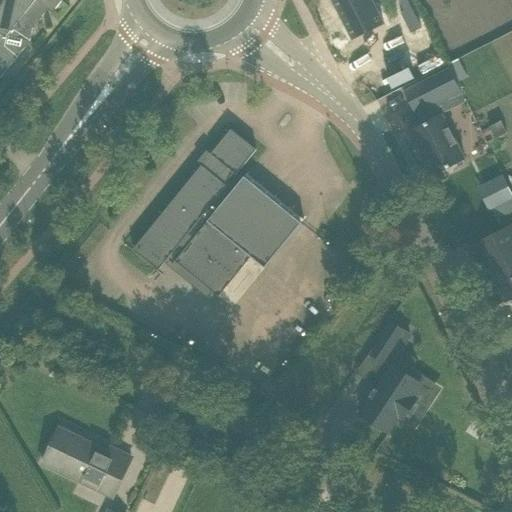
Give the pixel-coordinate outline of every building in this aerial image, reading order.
[(0,0),(0,34),(2,35),(1,42),(0,43),(0,77),(0,78),(24,48),(26,40),(30,41),(36,15),(42,17),(52,5),(56,8),(62,0),(0,0)] [(371,0),(332,0),(342,19),(373,3),(371,0)] [(407,0),(398,0),(403,8),(410,5),(407,0)] [(373,3),(342,19),(352,39),(383,24),(373,3)] [(403,8),(401,9),(404,17),(414,12),(410,5),(403,8)] [(414,12),(404,17),(409,25),(418,20),(414,12)] [(418,20),(409,25),(412,32),(422,27),(418,20)] [(381,86),(417,68),(404,44),(368,62),(381,86)] [(414,113),(460,90),(449,68),(403,91),(414,113)] [(391,94),(381,97),(388,116),(398,112),(391,94)] [(442,114),(409,130),(432,175),(447,167),(449,170),(462,163),(461,160),(464,159),(442,114)] [(211,153),(220,161),(211,172),(202,165),(133,249),(158,270),(170,255),(210,288),(205,294),(208,297),(213,291),(219,296),(251,256),(265,268),(302,222),(244,176),(242,178),(237,173),(256,149),(231,129),(211,153)] [(481,135),(470,141),(475,152),(487,147),(481,135)] [(511,194),(502,175),(480,186),(491,209),(511,198),(511,194)] [(511,225),(482,240),(490,257),(485,259),(506,301),(510,298),(511,301),(511,225)] [(370,397),(360,413),(388,432),(398,416),(402,419),(415,399),(420,403),(429,389),(424,386),(424,385),(418,382),(405,373),(414,360),(400,350),(410,335),(389,321),(369,352),(391,367),(376,389),(375,390),(376,390),(371,396),(370,397)] [(58,432),(59,429),(58,429),(42,462),(114,496),(131,458),(111,448),(109,452),(83,440),(82,443),(58,432)]
